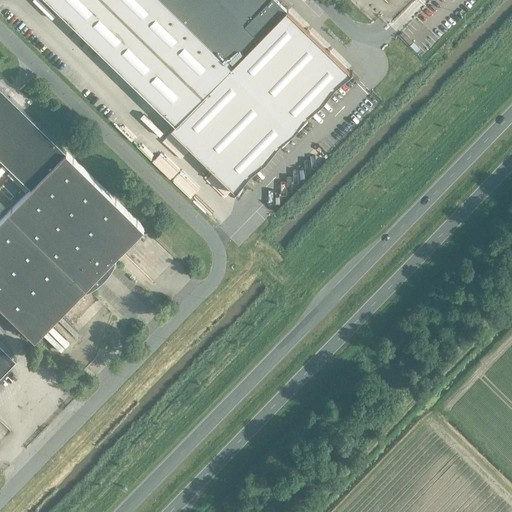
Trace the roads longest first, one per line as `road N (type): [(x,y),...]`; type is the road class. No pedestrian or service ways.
road 1 (unclassified): [(0,31),(208,234),(219,269),(0,502)]
road 2 (trunk): [(511,114),(125,511)]
road 3 (trunk): [(172,511),(511,163)]
road 4 (unknown): [(241,212),(14,0)]
